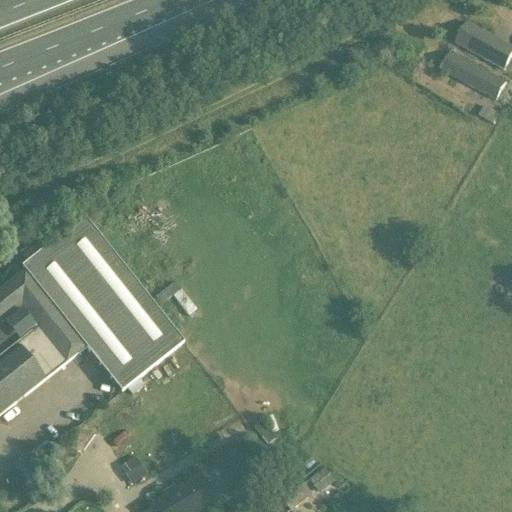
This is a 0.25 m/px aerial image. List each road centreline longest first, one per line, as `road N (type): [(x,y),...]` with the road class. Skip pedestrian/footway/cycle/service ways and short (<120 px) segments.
road 1 (unknown): [(0,194),(343,32)]
road 2 (motorway): [(0,67),(174,0)]
